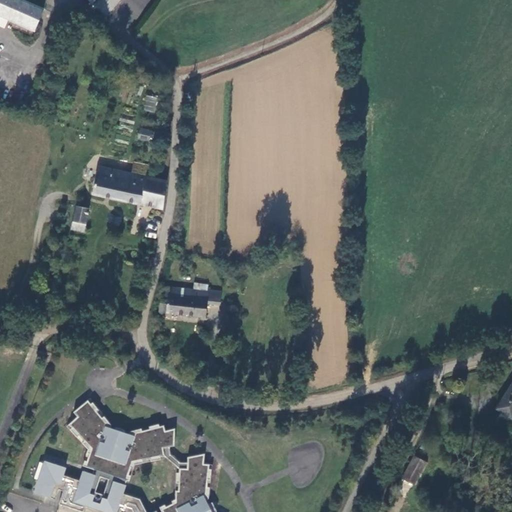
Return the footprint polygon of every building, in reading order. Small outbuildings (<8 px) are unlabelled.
[(42,11),(17,0),(0,0),(0,18),(32,32),(42,11)] [(85,0),(108,18),(123,0),(85,0)] [(155,112),(156,97),(145,96),(144,110),(155,112)] [(153,141),(154,130),(139,128),(138,139),(153,141)] [(167,180),(97,166),(92,193),(161,208),(167,180)] [(84,235),(91,207),(78,204),(71,231),(84,235)] [(165,296),(168,296),(184,298),(185,287),(166,285),(165,296)] [(184,298),(208,300),(220,301),(222,289),(208,288),(208,289),(185,287),(184,298)] [(158,311),(207,316),(208,300),(184,298),(168,296),(168,303),(159,302),(158,311)] [(511,385),(498,407),(511,415),(511,385)] [(223,511),(197,455),(181,462),(171,455),(174,433),(119,425),(84,401),(69,422),(93,472),(81,471),(79,482),(40,454),(34,495),(51,497),(65,477),(79,507),(117,511),(118,511),(123,484),(115,479),(163,456),(178,467),(173,502),(151,511),(223,511)] [(412,458),(401,480),(415,487),(426,465),(412,458)]
